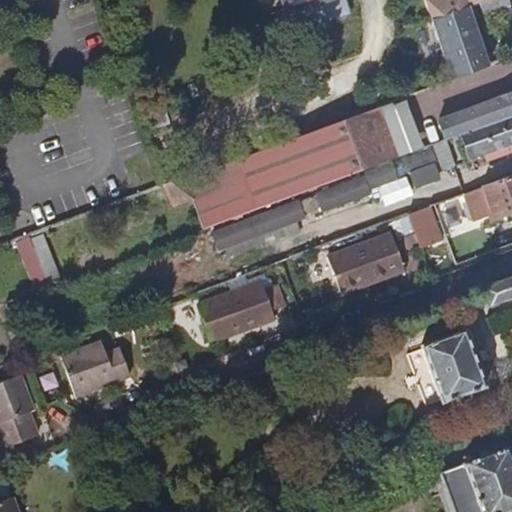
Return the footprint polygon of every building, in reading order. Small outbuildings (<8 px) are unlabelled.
[(278,0),(281,9),(289,6),(296,29),(342,16),(337,0),(278,0)] [(493,64),(468,0),(424,0),(454,78),(493,64)] [(511,12),(511,3),(511,0),(490,0),(491,1),(484,3),(488,19),(511,12)] [(463,135),(511,117),(511,95),(439,122),(447,141),(448,140),(463,135)] [(395,157),(424,146),(406,98),(377,109),(395,157)] [(165,107),(148,113),(154,133),(171,127),(165,107)] [(391,161),(396,160),(395,157),(377,109),(376,107),(187,178),(194,199),(205,230),(212,228),(296,196),(315,189),(362,172),(365,171),(391,161)] [(511,151),(511,117),(463,135),(471,158),(492,151),(495,158),(511,151)] [(447,141),(433,147),(442,170),(457,164),(448,140),(447,141)] [(429,148),(405,157),(410,171),(434,162),(429,148)] [(391,161),(365,171),(371,187),(397,177),(391,161)] [(434,162),(410,171),(416,188),(440,179),(434,162)] [(362,172),(315,189),(323,210),(370,192),(362,172)] [(511,175),(463,194),(470,214),(491,206),(494,214),(511,207),(511,175)] [(194,199),(187,178),(165,186),(172,207),(194,199)] [(296,196),(212,228),(221,250),(297,220),(304,218),(296,196)] [(444,241),(431,206),(409,214),(421,248),(422,249),(444,241)] [(421,248),(409,214),(397,218),(409,252),(421,248)] [(300,229),(297,220),(221,250),(224,259),(268,242),(267,238),(273,235),(275,239),(300,229)] [(43,231),(32,235),(36,243),(52,286),(62,282),(43,231)] [(36,243),(32,235),(17,241),(20,249),(36,243)] [(409,274),(396,237),(333,260),(346,294),(375,284),(376,286),(409,274)] [(493,306),(511,298),(511,279),(487,288),(493,306)] [(268,290),(266,284),(251,289),(253,296),(268,290)] [(279,321),(276,315),(289,310),(280,286),(268,290),(253,296),(251,289),(201,307),(212,337),(243,326),(246,333),(279,321)] [(36,311),(30,294),(7,303),(12,320),(36,311)] [(215,344),(246,333),(243,326),(212,337),(215,344)] [(488,389),(469,330),(424,345),(443,403),(488,389)] [(133,376),(124,352),(109,357),(105,345),(65,359),(78,396),(133,376)] [(40,437),(31,412),(36,410),(23,377),(0,385),(0,426),(8,449),(40,437)] [(511,511),(511,451),(510,446),(443,471),(458,511),(511,511)] [(316,483),(312,470),(284,479),(281,472),(260,480),(267,500),(313,483),(316,483)] [(268,511),(285,511),(319,500),(313,483),(267,500),(264,501),(268,511)] [(0,511),(25,511),(20,498),(0,505),(0,511)]
